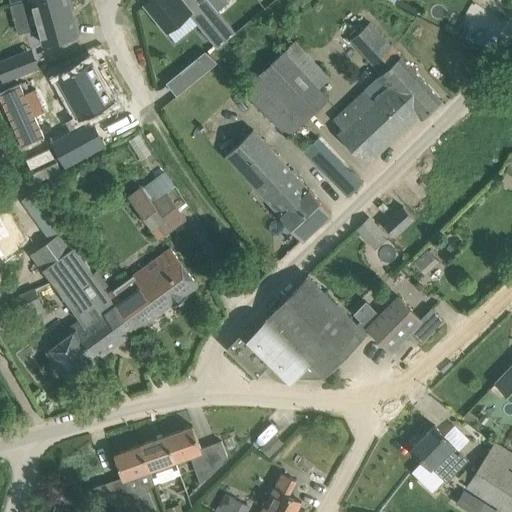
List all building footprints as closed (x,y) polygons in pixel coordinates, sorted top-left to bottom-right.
[(68,0),(33,0),(45,43),(78,34),(68,0)] [(149,0),(145,3),(168,31),(190,13),(218,47),(236,31),(218,10),(210,0),(149,0)] [(210,0),(218,10),(230,0),(210,0)] [(343,128),(338,132),(367,163),(419,114),(422,118),(442,100),(371,22),(351,39),(382,73),(379,76),(380,76),(366,90),(365,89),(334,118),(343,128)] [(296,39),(243,89),(288,137),(329,98),(318,87),(330,75),(296,39)] [(175,93),(216,60),(205,47),(164,80),(175,93)] [(22,52),(0,60),(0,71),(3,80),(29,70),(22,52)] [(72,131),(54,141),(68,165),(107,144),(93,119),(90,114),(115,100),(92,59),(58,78),(78,114),(66,120),(72,131)] [(22,84),(0,84),(0,93),(36,94),(36,89),(22,89),(22,84)] [(45,109),(38,88),(2,100),(17,145),(44,136),(36,112),(45,109)] [(233,125),(214,142),(279,211),(278,212),(303,239),(332,211),(310,187),(309,188),(254,129),(244,138),(233,125)] [(140,132),(131,136),(140,157),(149,153),(140,132)] [(304,150),(349,196),(363,182),(319,136),(304,150)] [(28,154),(34,177),(58,170),(52,147),(28,154)] [(153,228),(151,229),(158,238),(164,233),(166,237),(188,221),(168,193),(155,204),(143,187),(130,197),(153,228)] [(384,224),(395,235),(414,217),(404,205),(384,224)] [(369,216),(358,227),(377,247),(388,237),(369,216)] [(108,293),(71,242),(64,231),(33,254),(80,318),(55,336),(59,341),(48,350),(70,379),(99,358),(98,356),(135,330),(108,293)] [(108,293),(135,330),(171,303),(173,306),(188,295),(186,292),(198,284),(171,247),(108,293)] [(425,271),(438,259),(429,249),(416,261),(425,271)] [(324,375),(367,332),(309,275),(267,318),(267,317),(252,332),(247,327),(227,347),(258,377),(266,369),(286,369),(286,377),(323,377),(324,375)] [(12,300),(20,320),(45,310),(36,290),(12,300)] [(373,308),(358,323),(366,332),(369,328),(391,350),(410,331),(421,341),(442,319),(432,309),(422,319),(399,296),(381,315),(373,308)] [(511,366),(497,382),(511,396),(511,366)] [(432,467),(447,482),(469,459),(454,444),(435,424),(412,447),(432,467)] [(193,425),(167,434),(176,460),(191,454),(201,482),(228,455),(222,440),(202,447),(193,425)] [(167,434),(141,443),(155,481),(180,471),(176,460),(167,434)] [(511,511),(511,451),(495,441),(466,486),(507,511),(511,511)] [(155,481),(141,443),(115,453),(123,476),(88,489),(119,505),(132,511),(157,511),(158,511),(147,486),(155,483),(155,481)] [(290,494),(297,481),(282,473),(261,511),(295,511),(302,501),(290,494)] [(495,511),(497,510),(464,489),(456,502),(472,511),(495,511)] [(214,511),(249,511),(252,507),(225,493),(214,511)] [(183,511),(180,502),(167,507),(168,511),(183,511)]
